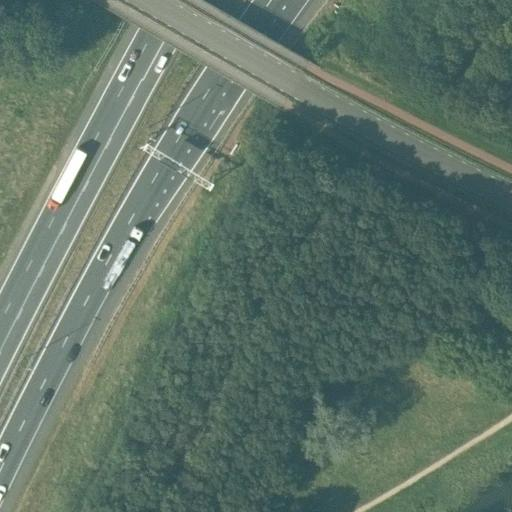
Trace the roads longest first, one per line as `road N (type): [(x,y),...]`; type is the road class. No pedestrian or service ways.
road 1 (motorway): [(0,471),(166,156),(271,0)]
road 2 (motorway): [(198,0),(0,368)]
road 3 (tertiary): [(511,197),(144,0)]
road 4 (motorway): [(171,0),(0,322)]
